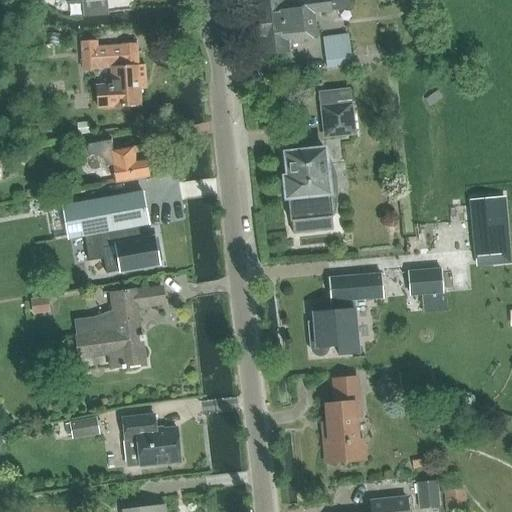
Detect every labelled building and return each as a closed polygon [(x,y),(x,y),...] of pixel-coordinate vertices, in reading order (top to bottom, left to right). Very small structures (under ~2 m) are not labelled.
[(262,54),(290,51),(290,45),(305,44),(304,41),(318,40),(315,14),(332,12),(332,11),(350,9),(349,0),(255,0),(258,15),(255,15),(258,35),(260,35),(262,54)] [(344,24),(325,27),(329,51),(348,48),(344,24)] [(146,89),(145,64),(139,65),(137,43),(121,44),(121,45),(98,46),(98,40),(80,41),(82,71),(110,69),(111,78),(111,88),(95,90),(97,110),(142,106),(140,90),(146,89)] [(351,51),(325,55),(327,69),(353,65),(351,51)] [(324,109),(326,139),(357,137),(354,107),(324,109)] [(88,144),(89,156),(89,157),(88,158),(87,161),(87,164),(89,166),(90,168),(93,170),(96,170),(98,169),(100,168),(112,166),(114,184),(149,177),(146,158),(147,153),(143,147),(135,149),(134,145),(111,150),(109,140),(88,144)] [(290,222),(292,222),(333,218),(333,215),(336,214),(338,199),(337,185),(335,171),(330,158),(328,155),(327,148),(285,153),(287,177),(284,177),(286,198),(288,198),(290,222)] [(63,207),(49,210),(54,238),(68,235),(68,238),(83,235),(138,226),(148,225),(142,192),(63,206),(63,207)] [(503,199),(471,202),(476,257),(491,255),(492,264),(509,262),(503,199)] [(433,234),(434,211),(417,211),(417,234),(433,234)] [(138,226),(83,235),(88,261),(103,259),(105,274),(121,271),(157,265),(157,262),(161,261),(159,248),(155,249),(153,238),(140,240),(138,226)] [(408,271),(410,295),(442,293),(440,269),(408,271)] [(311,312),(313,329),(307,330),(309,347),(310,351),(313,353),(317,355),(320,355),(324,353),(326,349),(327,345),(337,345),(338,354),(356,352),(353,300),(382,298),(380,273),(329,277),(331,310),(311,312)] [(53,283),(34,284),(34,303),(54,303),(53,283)] [(108,294),(111,312),(96,317),(73,320),(76,336),(74,336),(78,360),(110,356),(111,368),(119,367),(145,363),(137,307),(164,303),(161,288),(108,294)] [(136,396),(158,395),(158,373),(136,373),(136,396)] [(325,464),(367,459),(366,438),(360,438),(358,419),(363,418),(359,377),(333,379),(334,403),(325,404),(327,423),(322,423),(325,464)] [(136,440),(139,467),(181,463),(177,428),(167,428),(156,430),(154,414),(143,416),(121,418),(124,441),(136,440)] [(73,439),(101,434),(98,418),(71,422),(73,439)] [(449,498),(472,492),(468,475),(445,481),(449,498)] [(436,481),(416,483),(416,485),(417,494),(419,510),(438,508),(436,481)] [(372,511),(407,511),(406,497),(371,501),(372,511)]
